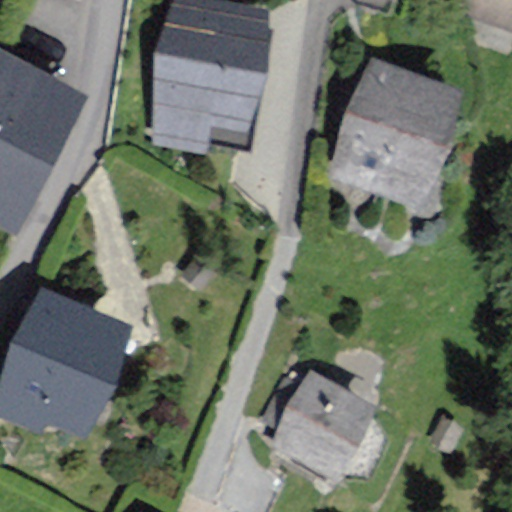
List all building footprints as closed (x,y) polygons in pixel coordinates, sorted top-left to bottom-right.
[(254,131),(270,5),(228,0),(166,0),(148,143),(209,151),(212,126),(254,131)] [(511,0),(463,0),(461,10),(511,24),(511,0)] [(88,91),(0,47),(0,217),(20,228),(88,91)] [(430,213),(472,86),(371,53),(330,180),(430,213)] [(38,287),(0,382),(0,394),(92,430),(134,325),(38,287)] [(376,402),(303,365),(264,442),(336,479),(376,402)]
